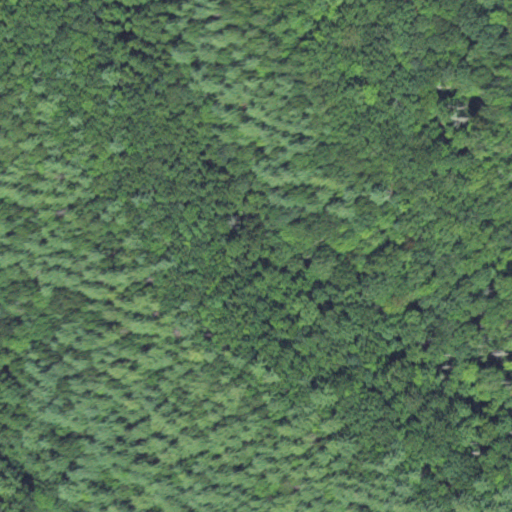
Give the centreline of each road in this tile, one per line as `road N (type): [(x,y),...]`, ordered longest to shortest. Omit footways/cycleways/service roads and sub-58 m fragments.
road 1 (track): [(13,511),(84,66),(235,35),(238,0)]
road 2 (track): [(347,511),(307,495),(156,385),(5,406),(0,414)]
